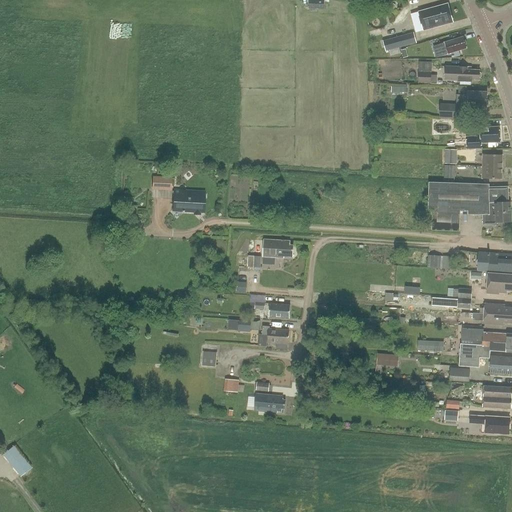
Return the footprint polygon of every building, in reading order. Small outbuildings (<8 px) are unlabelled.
[(396,6),(389,1),(384,7),(391,13),(396,6)] [(448,5),(419,13),(424,31),(453,23),(448,5)] [(413,33),(383,41),(386,51),(415,43),(413,33)] [(445,44),(440,46),(443,56),(447,54),(448,55),(458,52),(457,51),(467,48),(466,47),(467,45),(467,42),(465,42),(464,39),(454,42),(454,41),(444,44),(445,44)] [(432,63),(419,62),(419,84),(437,84),(438,76),(431,76),(432,63)] [(445,82),(459,82),(472,83),(472,81),(480,81),(480,71),(468,70),(468,68),(446,67),(445,82)] [(392,99),(407,100),(407,88),(392,88),(392,99)] [(441,105),(440,118),(466,120),(466,107),(487,108),(487,106),(488,105),(489,102),(487,101),(488,93),(467,92),(467,96),(457,96),(457,106),(441,105)] [(453,120),(454,129),(477,128),(477,119),(453,120)] [(481,137),(465,138),(466,150),(482,149),(482,144),(500,143),(500,141),(501,141),(500,136),(499,128),(481,129),(481,137)] [(456,165),(457,151),(445,150),(444,165),(456,165)] [(483,167),(502,168),(503,156),(483,155),(483,167)] [(445,166),(445,179),(456,180),(456,167),(445,166)] [(502,180),(502,168),(483,167),(482,179),(502,180)] [(169,191),(169,179),(149,178),(149,190),(169,191)] [(429,183),(429,210),(433,210),(432,231),(460,232),(460,212),(468,212),(468,215),(484,215),(483,225),(497,226),(497,222),(511,223),(511,203),(508,203),(509,188),(490,188),(490,185),(429,183)] [(203,214),(204,191),(173,190),(172,213),(203,214)] [(420,222),(431,222),(431,211),(420,211),(420,222)] [(261,241),(260,258),(281,260),(281,258),(290,259),(291,247),(287,247),(288,243),(261,241)] [(478,272),(511,274),(511,255),(479,253),(478,272)] [(457,270),(458,257),(430,256),(429,269),(457,270)] [(260,258),(247,257),(246,271),(259,272),(260,258)] [(499,295),(499,294),(507,294),(507,292),(511,292),(511,275),(488,274),(487,295),(499,295)] [(420,288),(405,287),(404,295),(420,297),(420,288)] [(472,299),(472,290),(459,289),(459,290),(449,289),(448,297),(459,298),(472,299)] [(471,309),(472,301),(447,299),(446,306),(458,307),(458,309),(471,309)] [(266,315),(286,317),(287,306),(267,304),(266,315)] [(509,316),(511,316),(511,308),(505,308),(505,306),(485,304),(485,309),(480,309),(480,314),(509,316)] [(511,316),(509,316),(480,314),(473,314),(473,319),(475,319),(475,321),(484,321),(484,324),(504,326),(504,323),(511,323),(511,316)] [(261,321),(251,322),(229,320),(229,330),(239,330),(239,331),(251,332),(251,330),(260,331),(261,321)] [(289,331),(270,330),(270,328),(263,327),(262,335),(259,335),(258,347),(268,348),(269,344),(277,344),(276,350),(287,351),(289,331)] [(511,352),(511,334),(483,333),(484,331),(462,329),(461,345),(460,345),(459,367),(479,369),(480,359),(490,360),(490,351),(511,352)] [(444,343),(418,341),(418,351),(444,352),(444,343)] [(216,367),(217,353),(203,352),(202,366),(216,367)] [(399,355),(378,353),(377,365),(398,366),(399,355)] [(511,358),(492,357),(491,375),(505,376),(505,374),(511,374),(511,358)] [(470,383),(471,370),(451,369),(450,382),(470,383)] [(223,392),(225,392),(237,393),(238,382),(224,380),(223,392)] [(270,385),(258,383),(257,392),(269,393),(270,385)] [(511,409),(511,405),(511,388),(484,386),(482,407),(511,409)] [(252,395),(251,411),(277,413),(277,409),(281,410),(281,400),(278,400),(278,397),(252,395)] [(445,420),(458,421),(459,412),(445,412),(445,420)] [(487,417),(470,416),(470,424),(486,425),(486,433),(499,434),(499,433),(509,434),(510,420),(500,419),(501,418),(487,417)]
